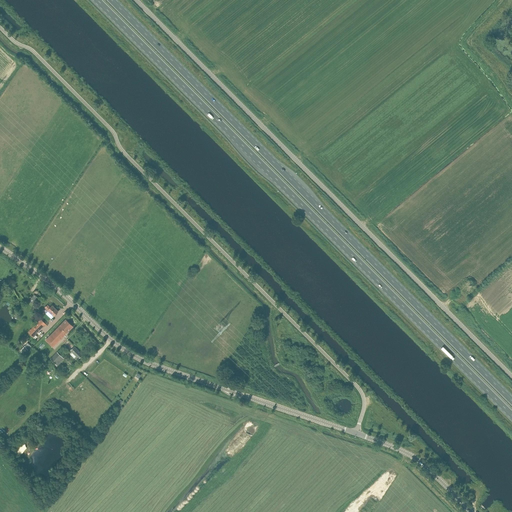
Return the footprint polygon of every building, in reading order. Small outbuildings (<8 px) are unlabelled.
[(38,298),(34,295),(30,301),(33,304),(38,298)] [(51,318),(54,316),(58,311),(52,305),(50,307),(47,305),(45,307),(50,312),(48,313),(48,315),(51,318)] [(37,333),(46,324),(41,319),(32,328),(32,329),(29,333),(37,340),(40,337),(37,333)] [(73,326),(66,319),(46,340),(53,347),(73,326)] [(78,358),(82,355),(74,347),(71,350),(78,358)] [(57,365),(63,358),(57,352),(51,359),(57,365)]
